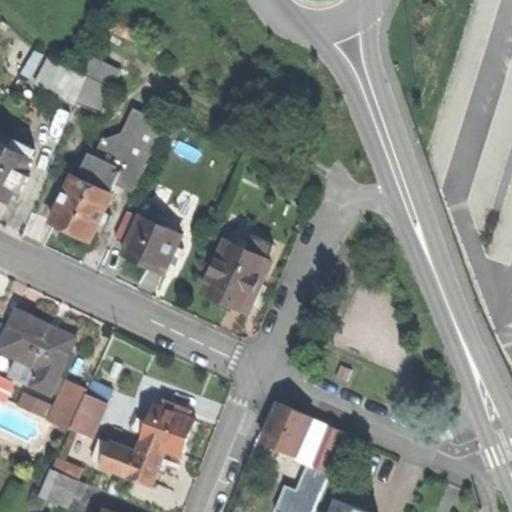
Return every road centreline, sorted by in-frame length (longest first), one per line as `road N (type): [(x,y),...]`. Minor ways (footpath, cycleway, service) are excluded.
road 1 (secondary): [(377,137),(506,449)]
road 2 (residential): [(0,249),(260,375)]
road 3 (residential): [(260,375),(377,137)]
road 4 (residential): [(506,449),(476,432),(415,439),(260,375)]
road 5 (residential): [(203,511),(260,375)]
